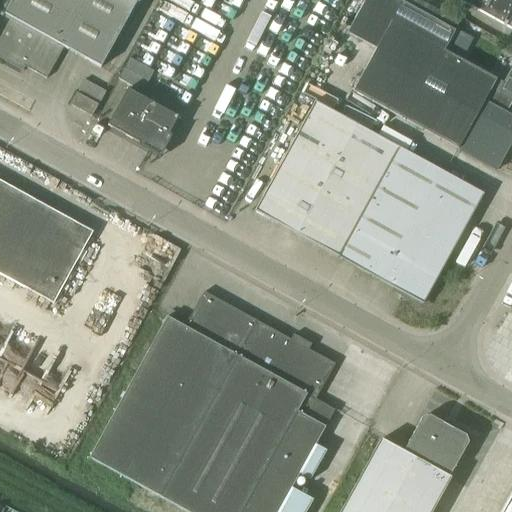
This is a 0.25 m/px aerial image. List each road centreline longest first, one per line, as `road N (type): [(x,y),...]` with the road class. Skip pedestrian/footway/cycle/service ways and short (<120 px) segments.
road 1 (unclassified): [(447,371),(0,126)]
road 2 (unclassified): [(447,371),(511,252)]
